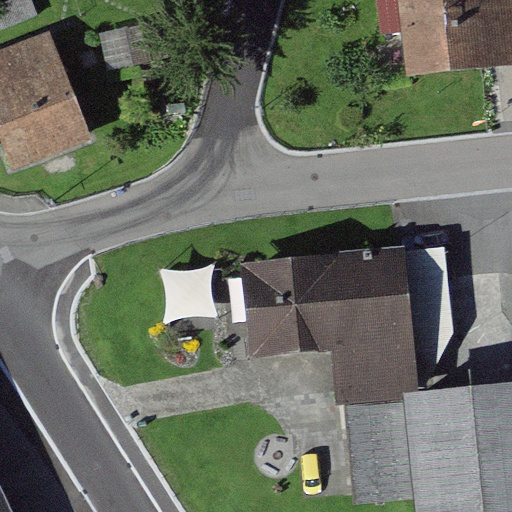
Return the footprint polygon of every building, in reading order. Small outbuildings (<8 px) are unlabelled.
[(511,0),(448,0),(407,4),(415,86),(511,76),(511,0)] [(62,39),(0,67),(0,120),(28,183),(110,146),(62,39)] [(415,247),(257,260),(265,363),(343,357),(355,511),(374,511),(412,509),(412,511),(511,511),(511,372),(427,380),(415,247)] [(218,307),(242,307),(242,262),(217,262),(218,307)] [(166,267),(169,317),(215,315),(212,264),(166,267)] [(0,511),(23,511),(0,463),(0,511)]
